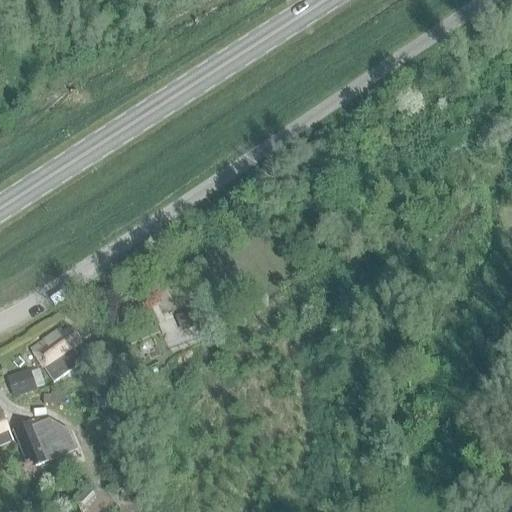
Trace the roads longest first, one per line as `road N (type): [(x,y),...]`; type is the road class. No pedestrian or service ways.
road 1 (unclassified): [(0,322),(486,0)]
road 2 (primary): [(0,207),(324,0)]
